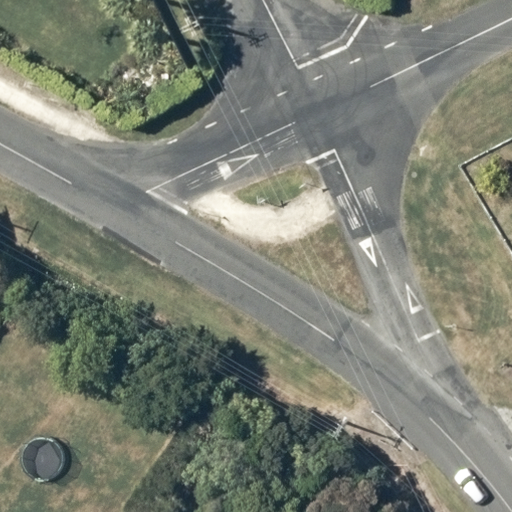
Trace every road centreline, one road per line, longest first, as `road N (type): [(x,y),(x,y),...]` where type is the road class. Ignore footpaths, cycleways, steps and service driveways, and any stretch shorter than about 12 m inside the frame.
road 1 (tertiary): [(114,207),(264,296),(427,419)]
road 2 (residential): [(322,113),(422,343),(427,419)]
road 3 (residential): [(322,113),(114,207)]
road 4 (residential): [(511,20),(322,113)]
road 5 (tertiary): [(0,143),(114,207)]
road 6 (residential): [(266,0),(322,113)]
road 7 (tertiary): [(427,419),(505,511)]
